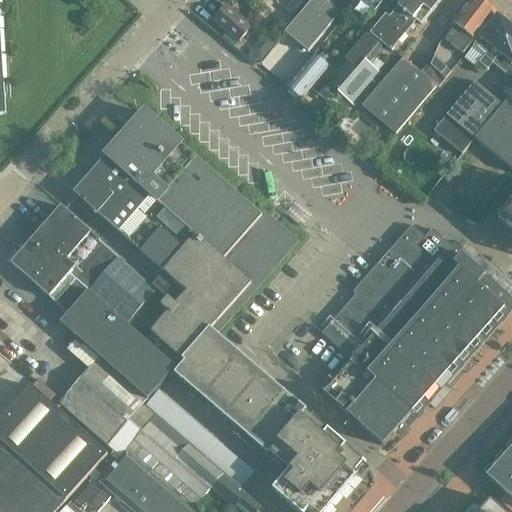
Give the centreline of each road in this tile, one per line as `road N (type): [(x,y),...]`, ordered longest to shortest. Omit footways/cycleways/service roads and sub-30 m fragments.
road 1 (residential): [(0,200),(176,0)]
road 2 (unknown): [(394,472),(277,359),(265,337)]
road 3 (secondary): [(394,511),(511,377)]
